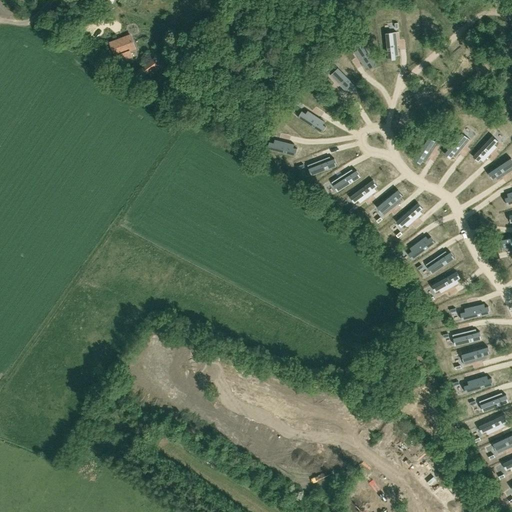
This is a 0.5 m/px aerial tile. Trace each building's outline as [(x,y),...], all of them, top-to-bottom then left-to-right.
[(396,59),(395,56),(399,56),(396,32),(386,33),(388,60),(396,59)] [(131,35),(110,43),(115,55),(135,48),(131,35)] [(365,68),(368,67),(370,70),(376,65),(361,41),(354,46),(357,50),(354,51),(365,68)] [(137,72),(142,78),(149,74),(153,79),(164,71),(156,58),(137,72)] [(347,92),(349,90),(352,92),(357,87),(338,68),(330,75),(347,92)] [(325,122),(308,111),(306,113),(302,111),(298,117),(322,133),(326,126),(323,124),(325,122)] [(450,159),(452,156),(455,158),(470,140),(462,133),(444,154),(450,159)] [(497,147),(494,144),(498,141),(492,136),(473,157),(478,162),(481,159),(483,162),(497,147)] [(420,164),(422,161),(425,163),(438,143),(429,137),(414,160),(420,164)] [(297,148),(294,147),(295,144),(275,139),(274,143),(270,142),(268,149),(295,156),(297,148)] [(334,158),(331,160),(330,156),(307,165),(311,175),(337,165),(334,158)] [(492,179),(495,177),(497,180),(511,170),(511,159),(511,158),(488,173),(492,179)] [(356,170),(353,172),(352,169),(332,182),(337,191),(361,177),(356,170)] [(377,191),(374,188),(377,186),(373,180),(350,197),(354,203),(358,200),(360,203),(377,191)] [(402,200),(400,198),(403,195),(398,190),(377,207),(384,215),(402,200)] [(401,227),(405,224),(407,227),(422,213),(420,211),(423,208),(418,203),(396,221),(401,227)] [(435,243),(431,237),(428,239),(426,236),(410,248),(412,251),(408,254),(412,260),(435,243)] [(498,248),(502,247),(502,251),(511,248),(511,237),(497,241),(498,248)] [(450,252),(448,254),(446,251),(426,264),(432,273),(455,258),(450,252)] [(457,280),(460,278),(457,271),(432,285),(435,292),(439,290),(441,293),(459,283),(457,280)] [(464,308),(465,312),(460,313),(462,320),(490,314),(488,306),(485,307),(484,304),(464,308)] [(476,332),(476,329),(452,334),(455,345),(481,339),(480,332),(476,332)] [(486,355),(490,354),(488,347),(461,354),(464,365),(487,358),(486,355)] [(493,385),(491,377),(488,378),(487,375),(467,381),(468,384),(464,385),(466,393),(493,385)] [(503,396),(501,393),(479,401),(483,411),(509,402),(506,395),(503,396)] [(505,422),(508,421),(505,414),(479,426),(482,433),(486,431),(488,434),(506,426),(505,422)] [(511,446),(511,434),(493,443),(497,453),(511,446)] [(506,470),(510,468),(511,471),(511,470),(511,458),(503,463),(506,470)]
